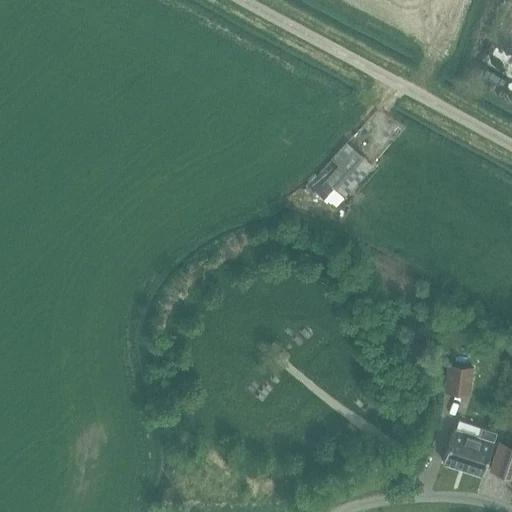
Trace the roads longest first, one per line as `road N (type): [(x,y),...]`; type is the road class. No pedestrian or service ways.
road 1 (unclassified): [(511,147),(235,0)]
road 2 (residential): [(498,511),(454,498),(353,511)]
